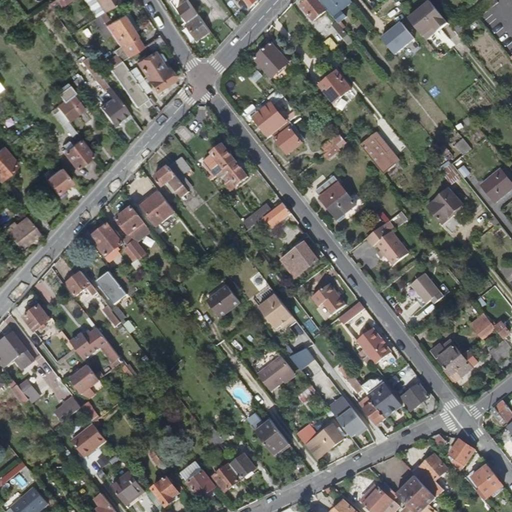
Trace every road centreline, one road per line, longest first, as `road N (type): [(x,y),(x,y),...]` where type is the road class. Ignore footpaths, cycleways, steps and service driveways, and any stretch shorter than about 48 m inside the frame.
road 1 (residential): [(462,417),(202,80)]
road 2 (tertiary): [(0,305),(202,80)]
road 3 (residential): [(258,511),(462,417)]
road 4 (unknown): [(387,449),(301,337)]
